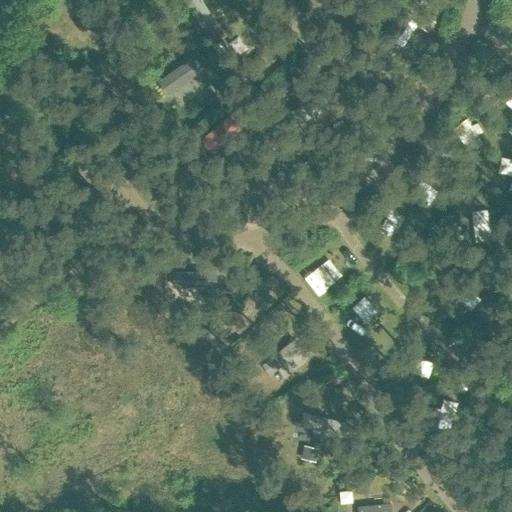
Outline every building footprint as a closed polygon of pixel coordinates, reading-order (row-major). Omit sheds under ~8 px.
[(419,26),(429,33),(436,22),(426,16),(419,26)] [(213,105),(224,95),(204,72),(189,85),(197,94),(201,91),(213,105)] [(244,107),(220,123),(230,139),(254,122),(244,107)] [(175,272),(176,288),(217,287),(217,271),(175,272)] [(226,320),(237,308),(230,301),(219,313),(226,320)] [(267,362),(275,372),(298,353),(290,343),(267,362)] [(313,416),(310,429),(348,437),(351,425),(313,416)] [(305,449),(302,459),(314,462),(318,449),(317,449),(306,446),(305,449)]
